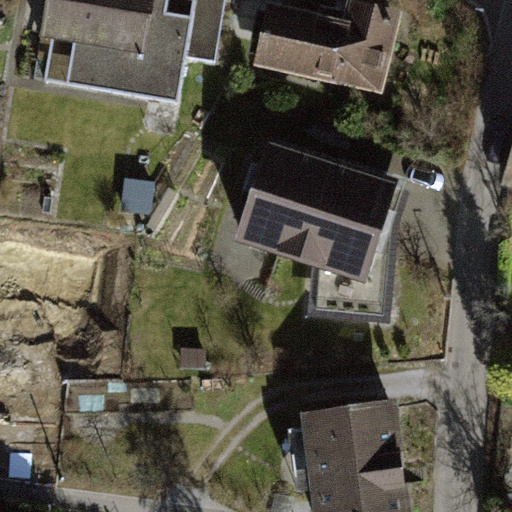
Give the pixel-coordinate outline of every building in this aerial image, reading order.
[(55,0),(49,52),(73,55),(67,104),(178,116),(191,3),(167,0),(55,0)] [(278,0),(243,0),(242,7),(269,14),(255,75),(378,104),(398,19),(346,7),(341,26),(276,10),(278,0)] [(232,254),(360,298),(392,204),(264,161),(232,254)] [(0,270),(0,353),(33,357),(36,328),(89,333),(95,280),(0,270)] [(297,435),(305,511),(406,511),(397,424),(297,435)]
